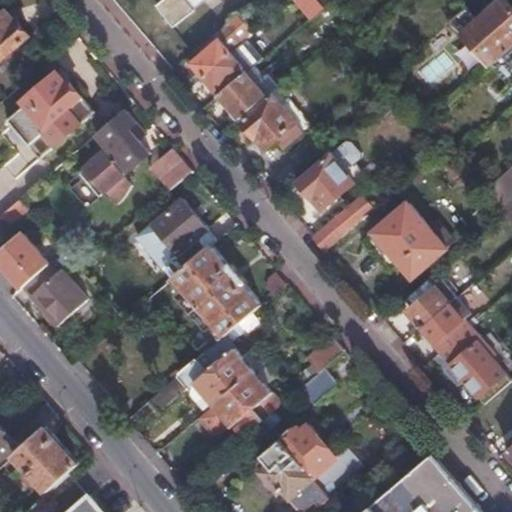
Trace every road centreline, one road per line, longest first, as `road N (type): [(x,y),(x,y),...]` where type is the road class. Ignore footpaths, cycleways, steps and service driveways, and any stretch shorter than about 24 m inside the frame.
road 1 (residential): [(81,0),(511,507)]
road 2 (residential): [(0,311),(173,511)]
